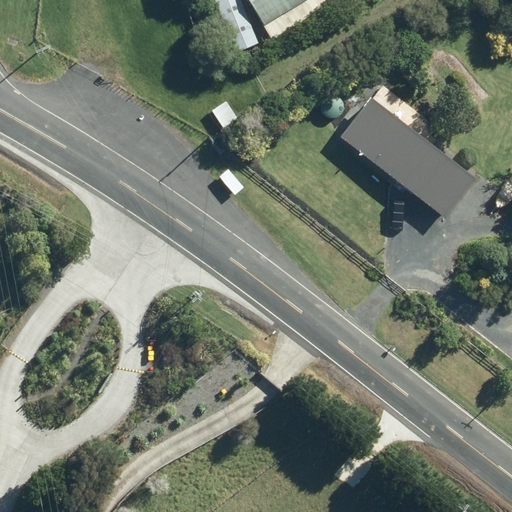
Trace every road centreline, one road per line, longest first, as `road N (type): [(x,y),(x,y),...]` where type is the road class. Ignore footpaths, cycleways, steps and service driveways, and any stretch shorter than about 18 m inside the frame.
road 1 (unclassified): [(172,220),(511,475)]
road 2 (residential): [(172,220),(47,402),(0,503)]
road 3 (unclassified): [(0,111),(172,220)]
